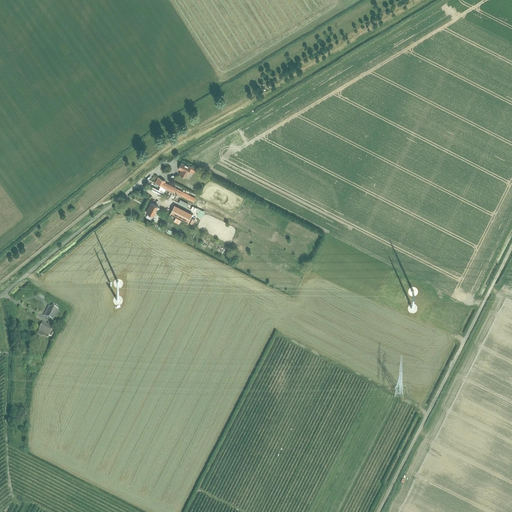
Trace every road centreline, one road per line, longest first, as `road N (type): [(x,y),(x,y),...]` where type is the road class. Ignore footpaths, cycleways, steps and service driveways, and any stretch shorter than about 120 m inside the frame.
road 1 (track): [(169,158),(211,130),(183,134),(0,283)]
road 2 (unclassified): [(378,511),(511,247)]
road 3 (unclassified): [(0,296),(169,158)]
